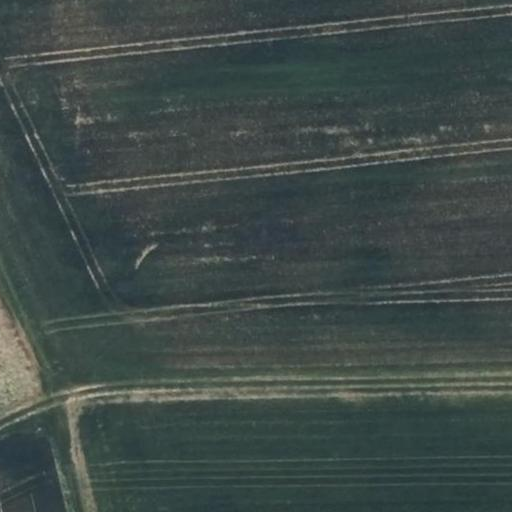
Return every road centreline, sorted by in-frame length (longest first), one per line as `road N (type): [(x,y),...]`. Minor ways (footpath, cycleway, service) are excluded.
road 1 (track): [(511,379),(134,386),(44,400),(0,423)]
road 2 (track): [(64,397),(0,264)]
